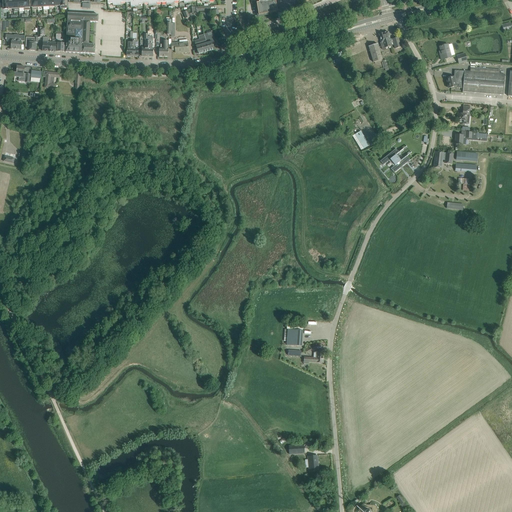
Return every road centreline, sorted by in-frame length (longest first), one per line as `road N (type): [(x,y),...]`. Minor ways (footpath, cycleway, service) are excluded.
road 1 (unclassified): [(342,511),(329,374),(337,314),(370,229),(430,159),(436,128),(427,73),(396,18)]
road 2 (secondary): [(229,61),(144,68),(7,57)]
road 3 (track): [(0,282),(55,402)]
